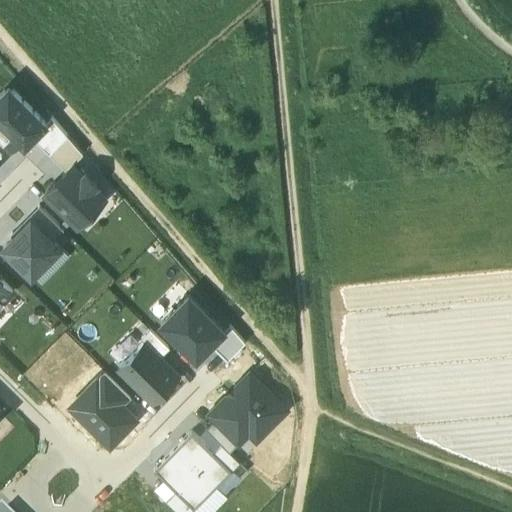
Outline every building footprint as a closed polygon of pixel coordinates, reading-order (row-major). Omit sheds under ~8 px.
[(24,144),(32,136),(46,122),(8,85),(0,93),(0,136),(12,148),(20,140),(24,144)] [(32,136),(49,153),(67,135),(51,116),(46,122),(32,136)] [(67,135),(49,153),(66,170),(72,164),(83,153),(67,135)] [(82,175),(72,164),(66,170),(45,191),(78,224),(105,197),(94,186),(97,183),(85,172),(82,175)] [(53,239),(64,229),(42,207),(31,217),(53,239)] [(59,245),(53,239),(31,217),(3,246),(31,273),(59,245)] [(0,302),(12,290),(0,277),(0,302)] [(211,343),(224,329),(188,293),(159,322),(196,358),(211,343)] [(211,343),(228,359),(246,340),(229,324),(224,329),(211,343)] [(145,341),(160,355),(169,347),(150,328),(141,336),(145,341)] [(118,368),(151,401),(179,374),(160,355),(145,341),(118,368)] [(105,370),(96,379),(122,404),(130,395),(105,370)] [(250,371),(209,412),(215,418),(238,442),(249,431),(256,438),(287,408),(250,371)] [(136,418),(122,404),(96,379),(70,405),(110,444),(136,418)] [(221,443),(229,451),(238,442),(215,418),(206,427),(221,443)] [(192,430),(154,469),(175,490),(193,508),(232,469),(213,451),(192,430)] [(229,451),(221,443),(213,451),(232,469),(240,461),(229,451)] [(189,511),(193,508),(175,490),(166,500),(178,511),(189,511)]
